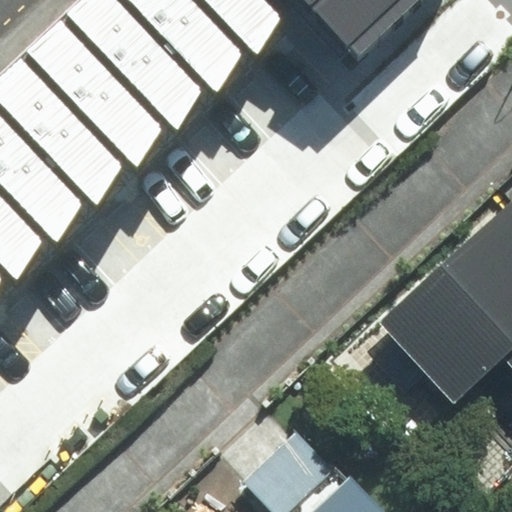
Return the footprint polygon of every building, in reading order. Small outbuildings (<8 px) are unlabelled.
[(301,0),(353,56),(414,0),(92,0),(0,86),(0,237),(252,0),(301,0)] [(511,353),(511,212),(344,370),(415,445),(500,365),(511,353)] [(511,353),(500,365),(511,377),(511,353)] [(0,463),(35,432),(0,392),(0,463)] [(370,511),(298,435),(246,484),(272,511),(370,511)]
